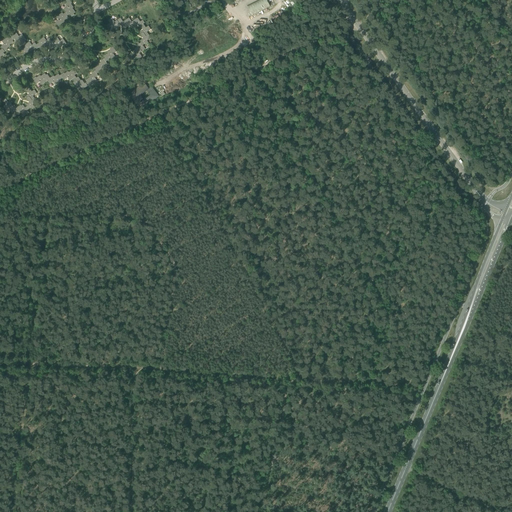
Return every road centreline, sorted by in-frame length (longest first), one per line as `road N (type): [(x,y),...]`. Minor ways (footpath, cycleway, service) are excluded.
road 1 (track): [(133,511),(134,369),(160,372),(172,262),(149,224),(130,222),(85,150)]
road 2 (track): [(355,23),(85,150)]
road 3 (track): [(161,114),(300,378)]
road 4 (track): [(426,385),(290,379),(261,511)]
road 5 (unclassified): [(480,198),(342,0)]
road 6 (track): [(10,511),(29,365),(0,365)]
road 7 (primary): [(387,511),(448,363)]
road 8 (primary): [(448,363),(511,218)]
road 9 (primary): [(501,219),(448,363)]
